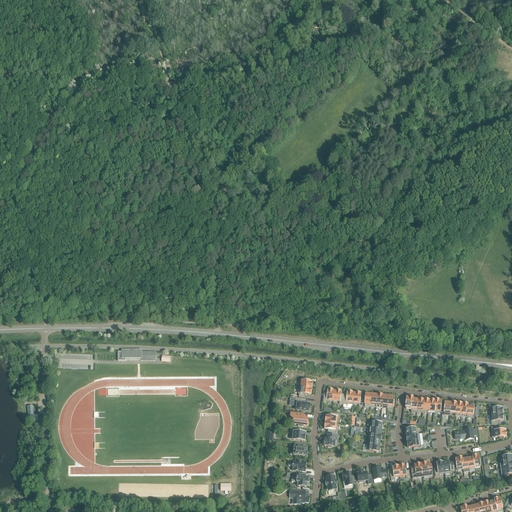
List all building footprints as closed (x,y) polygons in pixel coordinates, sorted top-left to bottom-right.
[(124,358),(139,358),(139,361),(155,361),(155,352),(142,352),(142,351),(122,351),(122,352),(118,352),(118,360),(124,360),(124,358)] [(311,389),(312,389),(313,383),(307,382),(307,378),(302,378),(301,381),(300,381),(300,388),(311,389)] [(311,390),(311,389),(300,388),(298,387),(298,394),(299,394),(298,398),(305,398),(305,395),(310,395),(311,390)] [(324,393),(324,396),(323,403),(327,403),(327,402),(333,402),(333,401),(334,396),(334,391),(333,390),(328,390),(328,393),(324,393)] [(339,404),(343,405),(344,396),(344,395),(341,394),(341,391),(340,391),(340,390),(337,390),(337,391),(336,391),(334,391),(334,396),(333,401),(339,402),(339,404)] [(344,395),(344,396),(343,405),(346,405),(353,406),(353,404),(354,396),(354,393),(352,393),(352,391),(349,391),(348,392),(347,392),(347,395),(344,395)] [(360,399),(360,396),(360,393),(360,392),(356,392),(356,393),(354,393),(354,396),(353,404),(359,405),(359,406),(363,407),(363,399),(360,399)] [(310,409),(310,405),(309,405),(303,404),(303,399),(295,398),(290,398),(290,403),(297,403),(296,411),(301,411),(301,412),(305,413),(305,412),(309,412),(309,409),(310,409)] [(502,415),(502,409),(499,409),(499,405),(489,406),(489,410),(490,410),(491,416),(502,415)] [(27,422),(38,421),(37,415),(34,415),(33,415),(32,406),(27,406),(28,415),(28,418),(26,418),(27,422)] [(291,421),(294,422),(293,424),(298,425),(298,427),(303,428),(304,426),(308,426),(308,422),(307,422),(308,419),(303,418),(303,415),(290,413),(291,413),(290,418),(291,418),(291,421)] [(326,417),(326,423),(337,424),(338,418),(339,419),(339,415),(330,413),(329,417),(326,417)] [(502,415),(491,416),(491,425),(498,425),(497,421),(503,421),(502,415)] [(372,423),(371,428),(371,429),(381,430),(382,424),(380,424),(380,422),(372,421),(372,423)] [(326,423),(325,423),(324,429),(328,430),(327,433),(335,434),(335,431),(337,431),(337,424),(326,423)] [(501,431),(501,427),(491,428),(492,438),(506,437),(506,433),(505,431),(501,431)] [(301,433),(301,430),(291,428),(290,432),(293,432),(293,440),(304,441),(305,440),(305,436),(305,433),(301,433)] [(465,439),(466,440),(474,439),(473,437),(478,436),(477,430),(472,430),(464,431),(464,432),(455,433),(456,439),(461,438),(461,439),(465,439)] [(328,435),(328,440),(325,440),(324,442),(323,442),(323,445),(324,445),(324,446),(327,447),(327,448),(331,448),(331,447),(337,448),(337,441),(339,442),(339,436),(328,435)] [(420,440),(407,442),(407,445),(407,448),(408,448),(421,446),(420,440)] [(301,444),(295,444),(294,447),(293,451),(293,452),(294,452),(293,455),(307,457),(307,453),(307,448),(301,448),(301,444)] [(501,455),(502,463),(502,464),(511,462),(511,460),(511,456),(506,457),(506,454),(501,455)] [(301,462),(298,462),(293,462),(292,468),(295,468),(295,471),(298,471),(304,472),(304,469),(305,469),(306,463),(301,462)] [(421,463),(423,477),(433,476),(431,466),(428,467),(427,462),(421,463)] [(445,474),(443,463),(442,463),(442,462),(438,462),(438,464),(437,464),(437,469),(434,469),(435,477),(439,476),(439,475),(445,474)] [(443,463),(445,474),(450,473),(450,472),(454,472),(453,464),(449,465),(449,462),(443,463)] [(423,477),(421,463),(414,464),(415,468),(411,469),(413,479),(423,477)] [(399,477),(398,467),(398,466),(393,466),(394,468),(393,468),(393,471),(390,471),(391,481),(395,480),(395,478),(399,477)] [(398,467),(399,477),(406,476),(406,478),(410,477),(409,471),(405,471),(405,466),(398,467)] [(382,471),(380,471),(379,468),(373,469),(374,474),(373,474),(373,480),(374,479),(375,480),(381,480),(381,479),(387,478),(386,470),(382,471)] [(511,474),(511,468),(500,470),(501,476),(511,474)] [(368,485),(372,484),(371,475),(367,476),(367,473),(362,473),(362,471),(359,472),(359,474),(357,474),(358,482),(359,482),(359,483),(363,482),(363,481),(368,481),(368,485)] [(298,487),(307,487),(307,484),(308,484),(309,479),(306,478),(306,475),(298,474),(298,478),(292,477),(291,483),(298,483),(298,487)] [(352,485),(355,485),(354,476),(351,477),(350,474),(346,474),(346,475),(342,475),(343,483),(344,487),(348,487),(352,486),(352,485)] [(328,478),(327,479),(327,483),(326,483),(326,487),(327,487),(328,486),(329,491),(330,491),(334,490),(336,490),(337,490),(336,481),(335,481),(334,477),(333,478),(333,477),(328,478)] [(297,491),(292,491),(292,493),(291,493),(290,498),(293,498),(293,503),(293,504),(300,504),(300,503),(304,503),(304,502),(308,502),(309,497),(308,497),(308,495),(305,494),(306,492),(297,492),(297,491)] [(494,501),(496,511),(499,511),(503,511),(499,497),(493,499),(494,501)]
